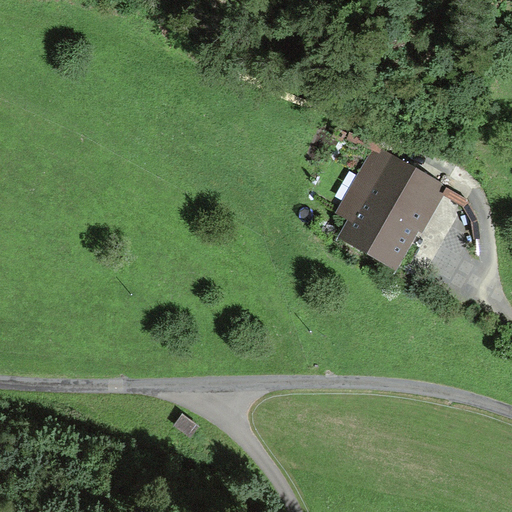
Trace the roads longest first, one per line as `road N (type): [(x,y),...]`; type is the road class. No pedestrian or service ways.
road 1 (residential): [(511,412),(406,384),(314,378),(206,388),(0,384)]
road 2 (track): [(289,511),(252,445),(206,388)]
